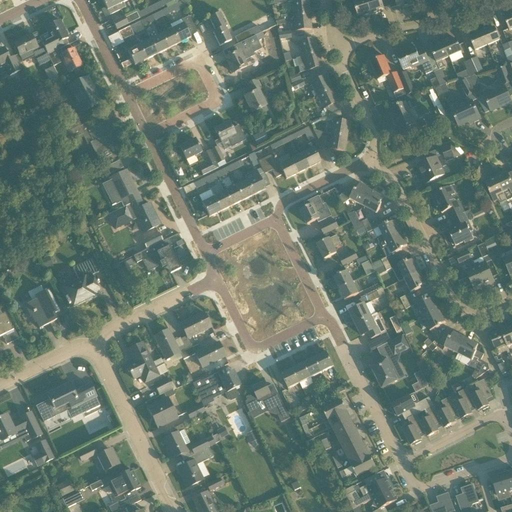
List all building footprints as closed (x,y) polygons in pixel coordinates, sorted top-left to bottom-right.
[(121,10),(115,0),(101,0),(109,16),(121,10)] [(129,0),(115,0),(121,10),(125,8),(123,4),(130,0),(129,0)] [(171,0),(164,0),(159,3),(162,8),(173,3),(171,0)] [(366,0),(365,0),(360,2),(359,0),(352,0),(358,17),(362,16),(363,18),(371,15),(367,0),(366,0)] [(366,0),(367,0),(371,15),(380,13),(379,11),(384,9),(380,0),(366,0)] [(411,6),(408,0),(394,0),(397,7),(401,6),(402,9),(411,6)] [(183,1),(163,11),(165,16),(174,12),(175,14),(187,8),(183,1)] [(291,2),(293,17),(309,15),(308,1),(291,2)] [(159,3),(148,8),(150,14),(162,8),(159,3)] [(55,6),(50,9),(56,19),(61,16),(55,6)] [(148,8),(137,14),(140,19),(150,14),(148,8)] [(163,11),(151,16),(154,22),(165,16),(163,11)] [(136,13),(125,18),(128,25),(140,19),(137,14),(136,14),(136,13)] [(213,34),(219,47),(231,41),(225,28),(227,27),(220,13),(209,19),(215,32),(213,34)] [(309,15),(293,17),(294,32),(311,30),(309,15)] [(128,25),(125,18),(124,16),(112,22),(117,31),(128,25)] [(151,16),(140,22),(143,27),(154,22),(151,16)] [(183,25),(172,30),(179,44),(191,39),(189,36),(196,33),(188,17),(181,21),(183,25)] [(51,39),(42,43),(47,55),(58,50),(59,50),(63,48),(60,42),(68,39),(59,22),(57,23),(56,20),(49,23),(50,26),(46,28),(51,39)] [(129,27),(132,33),(143,27),(140,22),(129,27)] [(132,33),(129,27),(118,33),(122,41),(130,37),(131,39),(130,40),(131,43),(129,44),(127,48),(129,51),(127,52),(134,66),(146,61),(139,46),(132,33)] [(234,38),(238,45),(254,37),(261,33),(258,28),(254,28),(234,38)] [(489,28),(481,32),(488,47),(500,41),(495,28),(490,30),(489,28)] [(172,30),(161,36),(168,50),(179,44),(172,30)] [(278,34),(279,41),(291,39),(290,32),(278,34)] [(488,47),(481,32),(473,35),(474,37),(469,39),(475,52),(488,47)] [(39,67),(50,62),(50,61),(47,55),(42,43),(36,46),(31,35),(14,44),(23,63),(34,57),(39,67)] [(161,36),(149,41),(156,55),(168,50),(161,36)] [(238,45),(230,49),(233,55),(225,59),(233,74),(247,67),(244,61),(252,57),(251,55),(261,50),(254,37),(238,45)] [(298,43),(302,58),(318,53),(314,39),(298,43)] [(449,58),(452,65),(452,63),(463,58),(460,53),(461,52),(456,40),(452,42),(451,40),(443,43),(449,58)] [(149,41),(139,46),(146,61),(156,55),(149,41)] [(436,63),(449,58),(443,43),(434,47),(435,49),(431,51),(436,63)] [(505,52),(511,49),(508,44),(502,46),(505,52)] [(399,54),(396,55),(403,72),(412,68),(413,70),(422,66),(426,75),(433,72),(423,50),(417,52),(415,48),(406,51),(405,50),(404,50),(399,52),(398,53),(399,54)] [(22,71),(15,58),(10,61),(5,50),(0,52),(0,73),(7,70),(10,77),(22,71)] [(50,61),(50,62),(53,67),(62,63),(67,74),(82,67),(78,60),(77,60),(72,50),(61,56),(59,50),(58,50),(47,55),(50,61)] [(318,53),(302,58),(306,72),(322,67),(318,53)] [(408,96),(399,76),(398,73),(392,75),(384,57),(369,63),(377,81),(387,77),(396,101),(408,97),(407,96),(408,96)] [(477,58),(472,60),(478,74),(483,72),(477,58)] [(478,74),(472,60),(464,64),(470,78),(478,74)] [(130,61),(121,65),(123,69),(132,65),(130,61)] [(52,67),(45,71),(52,85),(59,81),(52,67)] [(502,87),(511,83),(506,67),(496,71),(502,87)] [(434,73),(437,79),(440,87),(448,84),(442,70),(434,73)] [(406,73),(399,76),(408,96),(415,93),(406,73)] [(310,84),(316,97),(331,90),(324,76),(310,84)] [(465,80),(470,88),(475,86),(477,79),(474,77),(465,80)] [(100,104),(87,78),(68,88),(81,113),(100,104)] [(250,95),(244,98),(252,114),(260,110),(262,115),(268,112),(266,108),(267,107),(259,91),(262,90),(259,82),(262,81),(261,78),(246,86),(250,95)] [(437,79),(430,81),(434,90),(440,87),(437,79)] [(291,86),(294,92),(305,87),(302,80),(291,86)] [(458,82),(467,98),(474,95),(465,80),(458,82)] [(32,94),(28,87),(23,89),(26,97),(32,94)] [(484,97),(477,100),(485,114),(490,112),(491,112),(511,103),(504,87),(484,96),(484,97)] [(331,90),(316,97),(322,110),(337,103),(331,90)] [(427,93),(435,108),(441,105),(434,90),(427,93)] [(451,111),(454,118),(458,127),(472,121),(473,123),(480,120),(472,101),(467,103),(451,111)] [(395,121),(394,121),(399,133),(415,125),(418,130),(426,126),(423,119),(415,123),(405,103),(390,110),(395,121)] [(307,110),(302,113),(305,117),(305,119),(310,116),(307,110)] [(11,119),(6,121),(12,132),(16,129),(11,119)] [(64,126),(67,132),(68,133),(80,127),(81,126),(78,119),(64,126)] [(117,156),(116,153),(123,149),(113,129),(111,130),(109,128),(110,126),(108,121),(100,125),(87,132),(92,143),(90,144),(98,162),(110,156),(112,159),(114,159),(115,158),(117,157),(117,156)] [(333,121),(331,135),(346,138),(349,123),(333,121)] [(216,130),(214,131),(221,144),(228,140),(231,148),(239,144),(235,137),(229,124),(221,127),(219,126),(216,128),(216,130)] [(76,138),(84,134),(80,127),(68,133),(67,132),(63,134),(65,147),(77,141),(76,138)] [(308,128),(292,136),(294,140),(305,135),(308,142),(314,140),(308,128)] [(252,137),(257,147),(269,142),(263,131),(252,137)] [(346,138),(331,135),(328,150),(344,152),(346,138)] [(292,136),(281,141),(283,146),(294,140),(292,136)] [(180,148),(186,161),(201,154),(194,140),(180,148)] [(283,146),(281,141),(269,147),(272,151),(283,146)] [(299,150),(301,154),(309,169),(320,163),(310,144),(299,150)] [(441,149),(443,156),(444,159),(446,162),(460,156),(451,145),(441,149)] [(217,164),(217,165),(219,169),(226,165),(217,147),(210,151),(217,164)] [(279,158),(286,154),(283,148),(276,153),(279,158)] [(174,149),(165,153),(167,157),(176,153),(174,149)] [(217,165),(217,164),(210,151),(201,155),(206,165),(198,169),(202,177),(219,169),(217,165)] [(253,167),(259,164),(258,162),(254,153),(248,156),(253,167)] [(258,162),(259,164),(264,175),(272,171),(276,179),(283,175),(286,180),(297,175),(290,160),(288,155),(277,161),(274,154),(258,162)] [(301,154),(290,160),(297,175),(309,169),(301,154)] [(417,166),(426,185),(445,176),(436,157),(417,166)] [(237,162),(226,168),(229,174),(240,168),(237,162)] [(226,168),(215,174),(218,179),(229,174),(226,168)] [(473,171),(479,184),(485,181),(479,168),(473,171)] [(125,199),(128,205),(140,200),(137,193),(136,193),(126,171),(108,180),(119,202),(125,199)] [(244,177),(247,182),(254,196),(265,190),(256,171),(251,173),(251,174),(244,177)] [(215,174),(204,179),(207,184),(206,184),(208,188),(215,185),(213,181),(218,179),(215,174)] [(500,174),(495,176),(503,194),(507,202),(511,200),(511,199),(511,194),(511,195),(511,194),(511,183),(507,174),(501,177),(500,174)] [(503,194),(495,176),(490,179),(491,181),(485,184),(493,203),(498,201),(500,205),(507,202),(503,194)] [(207,184),(204,179),(193,185),(195,190),(206,184),(207,184)] [(247,182),(236,187),(243,201),(254,196),(247,182)] [(349,200),(362,207),(371,192),(359,185),(356,191),(349,187),(339,198),(343,205),(349,200)] [(236,187),(225,193),(232,207),(243,201),(236,187)] [(446,212),(450,220),(464,213),(459,201),(454,203),(451,197),(455,195),(451,187),(431,196),(437,208),(439,208),(442,214),(446,212)] [(371,192),(362,207),(376,215),(382,205),(380,204),(383,198),(371,192)] [(225,193),(214,198),(221,212),(232,207),(225,193)] [(317,213),(325,209),(319,197),(304,204),(306,209),(301,212),(307,225),(319,220),(317,213)] [(221,212),(214,198),(202,204),(209,218),(221,212)] [(140,200),(128,205),(128,206),(108,216),(115,230),(136,220),(143,234),(160,225),(149,204),(143,207),(140,200)] [(464,213),(450,220),(454,229),(448,231),(451,237),(449,238),(452,246),(454,245),(455,247),(464,243),(464,244),(473,240),(470,233),(473,232),(464,213)] [(335,220),(319,227),(324,236),(339,228),(335,220)] [(362,223),(365,228),(370,225),(368,220),(362,223)] [(377,239),(380,244),(385,242),(401,234),(395,222),(389,224),(388,223),(384,225),(382,220),(370,225),(365,228),(367,234),(373,231),(377,239)] [(146,249),(162,241),(159,234),(143,242),(146,249)] [(380,244),(379,244),(382,250),(386,248),(386,247),(387,246),(392,255),(402,251),(401,249),(407,246),(401,234),(385,242),(380,244)] [(335,249),(341,245),(337,236),(330,239),(317,246),(324,260),(337,254),(335,249)] [(170,274),(180,270),(169,248),(172,247),(168,240),(133,256),(137,263),(142,261),(147,270),(159,264),(161,269),(166,266),(170,274)] [(477,247),(482,259),(489,256),(484,244),(477,247)] [(339,259),(343,267),(358,259),(354,252),(339,259)] [(484,286),(475,266),(469,252),(456,258),(459,265),(466,262),(468,267),(471,268),(472,269),(465,272),(474,291),(484,286)] [(511,255),(503,259),(510,276),(511,275),(511,255)] [(356,261),(359,267),(361,266),(367,277),(375,273),(367,256),(356,261)] [(48,258),(40,261),(44,269),(51,266),(48,258)] [(91,277),(98,273),(92,259),(73,269),(78,281),(61,289),(70,308),(86,301),(87,301),(100,295),(91,277)] [(131,260),(124,264),(126,268),(133,265),(131,260)] [(397,266),(404,280),(420,272),(414,260),(408,263),(407,261),(397,266)] [(485,262),(475,266),(484,286),(494,282),(485,262)] [(389,263),(384,266),(386,272),(392,269),(389,263)] [(333,279),(339,289),(353,282),(348,272),(333,279)] [(420,272),(404,280),(411,294),(421,289),(420,288),(426,285),(420,272)] [(353,282),(339,289),(345,302),(359,295),(358,293),(363,291),(358,281),(354,283),(353,282)] [(377,292),(382,289),(380,284),(367,290),(369,296),(377,292)] [(32,302),(24,306),(30,318),(31,318),(34,324),(36,323),(39,329),(40,328),(41,329),(57,320),(54,315),(57,313),(46,291),(43,293),(41,287),(28,294),(32,302)] [(377,292),(369,296),(365,298),(368,304),(369,305),(371,304),(372,303),(380,299),(377,292)] [(400,299),(403,305),(408,302),(406,296),(400,299)] [(416,305),(423,319),(439,311),(433,298),(427,301),(426,300),(416,305)] [(408,302),(403,305),(405,310),(411,307),(408,302)] [(351,318),(355,325),(356,324),(370,317),(370,318),(376,315),(371,304),(369,305),(368,304),(365,306),(364,305),(350,312),(352,317),(351,318)] [(439,311),(423,319),(430,332),(440,327),(439,326),(445,323),(439,311)] [(180,340),(183,346),(186,351),(192,348),(188,339),(211,328),(204,313),(180,325),(187,337),(180,340)] [(0,316),(0,337),(2,336),(7,345),(18,340),(13,328),(11,328),(5,314),(0,316)] [(370,317),(356,324),(355,325),(358,332),(359,332),(362,337),(368,334),(371,340),(380,336),(377,329),(383,327),(377,314),(376,315),(370,318),(370,317)] [(390,320),(397,335),(402,332),(395,317),(390,320)] [(408,326),(402,329),(405,336),(412,333),(408,326)] [(505,329),(500,331),(507,348),(511,345),(511,327),(505,331),(505,329)] [(183,360),(189,358),(186,351),(183,346),(178,349),(168,331),(154,338),(166,362),(180,355),(183,360)] [(507,348),(500,331),(495,333),(489,336),(495,351),(497,350),(499,355),(508,351),(507,348)] [(444,348),(458,355),(466,339),(453,333),(450,339),(449,338),(444,348)] [(387,335),(368,344),(371,352),(390,342),(387,335)] [(394,357),(409,349),(402,336),(388,344),(394,357)] [(466,339),(458,355),(455,360),(476,370),(472,378),(476,380),(489,371),(488,365),(481,361),(484,355),(475,351),(478,345),(466,339)] [(424,344),(428,348),(432,344),(428,340),(424,344)] [(186,351),(189,358),(194,355),(201,369),(225,358),(218,343),(200,352),(197,346),(192,348),(186,351)] [(128,351),(132,358),(133,357),(135,362),(127,366),(134,380),(141,377),(145,384),(159,377),(158,375),(166,371),(163,365),(155,369),(142,344),(128,351)] [(432,344),(428,348),(432,353),(437,348),(432,344)] [(326,353),(315,359),(322,373),(333,368),(326,353)] [(401,372),(397,364),(395,365),(391,358),(387,360),(371,368),(375,376),(374,376),(377,382),(378,382),(382,389),(397,382),(394,375),(401,372)] [(315,359),(304,364),(311,379),(322,373),(315,359)] [(293,370),(300,384),(303,390),(314,384),(311,379),(304,364),(293,370)] [(498,366),(500,372),(506,369),(504,364),(498,366)] [(288,390),(300,384),(293,370),(281,376),(288,390)] [(209,377),(192,384),(198,397),(202,405),(212,400),(208,392),(223,385),(226,392),(224,393),(227,401),(230,401),(237,398),(238,396),(234,389),(239,387),(233,372),(220,378),(216,371),(208,375),(209,377)] [(181,377),(185,385),(192,382),(188,373),(181,377)] [(153,385),(159,397),(172,390),(173,391),(176,389),(172,382),(169,384),(167,378),(153,385)] [(486,401),(492,398),(484,381),(475,385),(477,391),(476,395),(471,397),(475,406),(477,412),(482,410),(483,411),(488,408),(487,407),(489,406),(486,401)] [(278,417),(281,424),(290,419),(278,394),(272,397),(265,383),(259,386),(258,385),(252,388),(253,389),(252,390),(254,394),(246,398),(247,402),(244,403),(249,414),(258,409),(256,405),(264,401),(269,412),(278,408),(281,415),(278,417)] [(463,391),(460,384),(452,388),(455,395),(463,391)] [(48,401),(36,407),(47,432),(60,426),(56,418),(82,406),(86,413),(100,407),(95,398),(96,398),(90,386),(78,392),(79,392),(74,395),(69,385),(47,396),(52,405),(50,406),(48,401)] [(342,386),(331,392),(333,397),(345,391),(342,386)] [(475,406),(471,397),(467,389),(458,394),(461,399),(459,403),(454,406),(458,415),(461,420),(472,415),(469,409),(475,406)] [(331,392),(320,397),(323,402),(333,397),(331,392)] [(433,407),(429,399),(417,405),(413,404),(409,396),(391,406),(394,410),(392,411),(395,417),(397,416),(397,417),(411,411),(414,416),(416,415),(424,411),(433,407)] [(320,397),(309,403),(311,408),(323,402),(320,397)] [(458,415),(454,406),(450,398),(441,402),(444,408),(442,412),(437,415),(441,424),(444,429),(455,423),(452,418),(458,415)] [(148,409),(157,429),(178,419),(168,399),(148,409)] [(345,410),(344,408),(344,407),(342,402),(323,412),(328,421),(346,412),(347,412),(345,409),(345,410)] [(311,408),(309,403),(298,409),(300,413),(311,408)] [(186,413),(189,420),(205,413),(201,405),(186,413)] [(437,415),(433,406),(433,407),(424,411),(427,416),(426,420),(420,423),(425,432),(424,432),(427,438),(438,432),(435,427),(441,424),(437,415)] [(346,412),(328,421),(333,430),(351,421),(346,412)] [(41,436),(31,413),(20,419),(20,420),(11,425),(6,416),(0,419),(0,442),(16,435),(21,433),(26,443),(31,441),(41,436)] [(419,435),(424,432),(425,432),(420,423),(416,415),(414,416),(407,420),(410,425),(409,429),(403,432),(410,446),(415,444),(415,445),(421,443),(420,441),(421,441),(419,435)] [(338,439),(356,430),(351,421),(333,430),(338,439)] [(223,429),(219,431),(222,438),(227,435),(223,429)] [(342,449),(360,440),(356,430),(338,439),(342,449)] [(183,432),(183,431),(177,434),(177,433),(163,440),(172,459),(187,452),(186,450),(184,446),(189,444),(183,432)] [(254,434),(247,437),(250,443),(257,440),(254,434)] [(190,447),(194,455),(209,447),(215,445),(211,438),(205,441),(205,440),(190,447)] [(365,449),(360,440),(342,449),(347,458),(365,449)] [(45,442),(35,446),(44,464),(53,460),(45,442)] [(77,455),(81,463),(97,455),(94,447),(77,455)] [(209,447),(194,455),(191,457),(193,462),(178,470),(187,489),(204,480),(197,466),(213,458),(208,449),(209,448),(209,447)] [(351,467),(370,458),(370,457),(370,458),(365,449),(347,458),(352,467),(351,467)] [(96,457),(104,473),(119,465),(115,457),(113,458),(110,451),(96,457)] [(219,462),(222,468),(229,464),(226,458),(219,462)] [(356,477),(375,467),(372,462),(371,460),(370,458),(351,467),(356,477)] [(511,491),(511,470),(507,472),(508,474),(503,475),(508,493),(511,491)] [(108,508),(110,511),(118,511),(123,510),(140,502),(137,494),(136,495),(135,491),(140,488),(131,471),(109,482),(114,493),(120,491),(124,500),(108,508)] [(353,487),(344,492),(346,497),(353,510),(373,500),(391,490),(389,486),(391,486),(388,480),(386,481),(385,479),(381,482),(377,475),(364,481),(371,494),(360,500),(356,492),(355,492),(353,487)] [(508,493),(503,475),(498,476),(498,475),(492,476),(493,478),(491,479),(496,496),(508,493)] [(206,485),(209,493),(223,486),(220,479),(206,485)] [(56,487),(61,498),(73,492),(68,481),(56,487)] [(298,483),(292,486),(295,492),(301,489),(298,483)] [(462,495),(456,497),(460,511),(471,511),(471,509),(472,506),(478,503),(479,503),(472,485),(460,489),(462,495)] [(386,511),(384,508),(397,501),(396,499),(397,499),(395,493),(393,494),(391,490),(373,500),(379,510),(375,511),(386,511)] [(192,500),(198,511),(217,511),(208,492),(192,500)] [(438,504),(429,507),(431,511),(454,511),(448,494),(436,498),(438,504)] [(71,496),(62,500),(66,509),(76,504),(71,496)]
